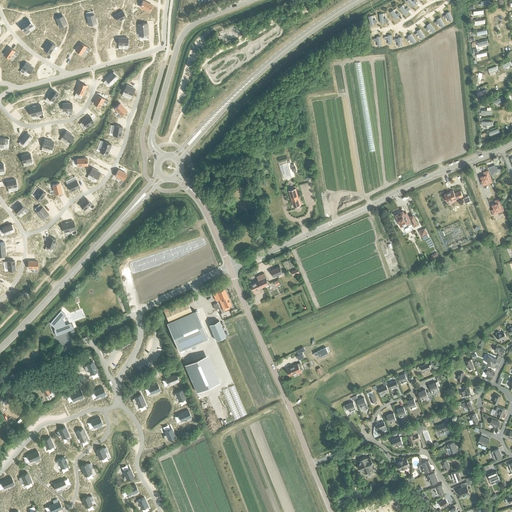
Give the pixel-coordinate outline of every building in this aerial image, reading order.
[(143,0),(140,7),(149,11),(152,5),(143,0)] [(399,7),(404,14),(408,11),(402,4),(399,7)] [(389,11),(394,19),(398,17),(393,9),(389,11)] [(445,12),(449,21),(453,20),(449,10),(445,12)] [(122,11),(114,15),(118,21),(126,17),(122,11)] [(94,14),(87,16),(89,25),(96,24),(94,14)] [(366,16),(370,25),(375,24),(372,15),(366,16)] [(63,16),(56,19),(60,27),(66,24),(63,16)] [(436,18),(441,27),(445,25),(440,16),(436,18)] [(28,19),(19,25),(24,31),(33,25),(28,19)] [(426,24),(432,32),(435,30),(430,22),(426,24)] [(147,23),(139,24),(140,35),(148,35),(147,23)] [(416,30),(421,38),(425,36),(419,28),(416,30)] [(407,34),(412,43),(416,41),(410,32),(407,34)] [(49,41),(44,49),(50,53),(55,45),(49,41)] [(86,46),(80,42),(75,50),(81,54),(86,46)] [(5,52),(4,54),(9,58),(14,50),(8,47),(5,52)] [(509,59),(502,66),(505,69),(511,62),(509,59)] [(33,67),(25,62),(22,68),(29,73),(33,67)] [(112,72),(106,79),(111,84),(117,77),(112,72)] [(80,82),(76,92),(82,95),(86,85),(80,82)] [(126,85),(123,91),(132,95),(135,89),(126,85)] [(53,89),(47,97),(53,101),(58,93),(53,89)] [(98,95),(93,103),(100,106),(104,98),(98,95)] [(120,103),(115,108),(121,115),(126,110),(120,103)] [(40,105),(29,108),(31,116),(43,113),(40,105)] [(90,116),(82,121),(86,127),(94,121),(91,117),(90,116)] [(115,125),(113,135),(120,136),(122,127),(115,125)] [(66,131),(62,136),(70,142),(73,137),(66,131)] [(27,132),(21,140),(27,145),(33,137),(27,132)] [(44,138),(42,147),(52,149),(54,141),(44,138)] [(104,141),(100,151),(107,154),(111,144),(104,141)] [(29,154),(21,156),(22,161),(23,163),(31,160),(29,154)] [(498,164),(488,168),(491,175),(493,174),(493,173),(498,171),(498,169),(500,168),(498,164)] [(92,168),(89,174),(97,178),(100,172),(92,168)] [(118,170),(115,176),(123,180),(126,174),(118,170)] [(483,172),(485,175),(481,177),(482,181),(481,181),(482,185),(492,182),(488,170),(483,172)] [(15,179),(6,181),(8,188),(17,186),(15,179)] [(76,180),(68,184),(71,191),(80,187),(76,180)] [(60,182),(52,184),(55,193),(62,191),(60,182)] [(40,188),(34,196),(41,201),(44,197),(46,193),(40,188)] [(294,206),(300,204),(296,188),(289,190),(294,206)] [(444,194),(447,202),(450,201),(450,202),(463,196),(460,190),(454,193),(453,190),(444,194)] [(86,198),(80,205),(85,209),(91,203),(86,198)] [(493,209),(491,210),(493,214),(503,210),(499,199),(495,200),(496,203),(492,205),(493,209)] [(20,203),(14,209),(18,214),(25,208),(20,203)] [(42,207),(36,212),(42,220),(49,215),(42,207)] [(398,213),(395,215),(397,218),(396,219),(398,223),(399,223),(401,226),(403,225),(403,226),(404,228),(409,226),(408,225),(412,224),(413,226),(417,224),(413,215),(409,218),(406,212),(404,214),(403,211),(400,212),(400,211),(397,213),(398,213)] [(73,220),(62,224),(64,233),(75,230),(73,220)] [(11,224),(2,228),(5,234),(13,231),(11,224)] [(424,229),(419,231),(422,236),(424,240),(428,237),(427,233),(424,229)] [(49,237),(46,246),(53,248),(57,239),(49,237)] [(270,270),(273,277),(283,273),(280,266),(270,270)] [(259,281),(250,284),(253,291),(255,294),(259,292),(257,289),(269,284),(264,273),(257,276),(259,281)] [(224,288),(213,293),(216,301),(219,299),(224,311),(229,308),(228,305),(231,304),(224,288)] [(187,301),(164,312),(168,322),(192,311),(187,301)] [(179,351),(190,346),(192,350),(197,348),(195,344),(208,338),(195,310),(167,322),(179,351)] [(61,311),(50,323),(54,327),(55,329),(54,329),(56,335),(72,329),(70,323),(65,325),(62,318),(65,315),(61,311)] [(219,320),(209,324),(216,341),(226,336),(219,320)] [(496,335),(499,340),(506,337),(503,332),(500,333),(499,331),(496,333),(496,335)] [(494,351),(498,352),(498,354),(501,355),(504,349),(496,346),(494,351)] [(326,347),(314,353),(315,355),(318,354),(319,357),(328,353),(326,347)] [(497,359),(488,355),(485,360),(488,361),(487,363),(494,366),(497,359)] [(203,356),(185,364),(197,392),(215,384),(203,356)] [(464,362),(466,366),(467,365),(469,369),(474,367),(470,359),(464,362)] [(87,365),(84,366),(86,371),(89,369),(91,374),(97,371),(93,361),(87,364),(87,365)] [(286,369),(290,375),(297,372),(298,374),(302,371),(301,370),(303,368),(300,362),(298,363),(286,369)] [(485,368),(483,370),(486,371),(485,373),(489,375),(488,376),(492,378),(495,372),(487,368),(485,368)] [(398,376),(400,383),(407,380),(405,373),(398,376)] [(176,374),(166,378),(169,384),(174,382),(175,383),(178,382),(178,380),(176,374)] [(388,383),(390,388),(394,387),(394,388),(398,387),(396,380),(388,383)] [(429,385),(431,392),(432,393),(433,394),(437,393),(437,392),(436,390),(439,389),(436,382),(429,385)] [(157,383),(148,387),(151,393),(160,389),(157,383)] [(378,388),(380,393),(384,392),(384,393),(388,392),(386,385),(378,388)] [(460,392),(462,396),(470,394),(468,385),(463,387),(464,390),(460,392)] [(42,389),(45,395),(51,392),(47,386),(42,389)] [(102,386),(94,390),(97,397),(100,395),(101,398),(105,397),(104,393),(105,393),(102,386)] [(425,389),(418,392),(421,399),(428,396),(425,389)] [(80,390),(70,394),(73,400),(79,398),(79,400),(83,398),(82,396),(83,396),(80,390)] [(176,393),(174,394),(176,397),(177,396),(179,401),(185,398),(182,390),(175,392),(176,393)] [(368,396),(371,403),(377,400),(374,393),(368,396)] [(135,398),(132,399),(134,403),(137,402),(139,406),(145,404),(141,394),(134,397),(135,398)] [(494,398),(492,402),(497,404),(501,396),(494,394),(493,398),(494,398)] [(357,400),(360,407),(362,406),(364,409),(368,408),(366,404),(367,404),(364,397),(357,400)] [(406,401),(409,408),(416,405),(414,398),(406,401)] [(461,403),(464,408),(466,406),(468,410),(473,408),(470,400),(465,402),(465,401),(461,403)] [(343,406),(344,409),(347,408),(349,411),(350,411),(351,414),(355,413),(354,409),(356,409),(353,402),(346,405),(343,406)] [(396,409),(399,416),(406,414),(403,407),(396,409)] [(497,407),(493,414),(501,418),(505,410),(497,407)] [(188,410),(178,414),(181,420),(185,418),(187,421),(191,420),(190,417),(191,416),(188,410)] [(386,415),(389,422),(396,420),(393,413),(386,415)] [(469,416),(470,420),(472,419),(474,423),(478,421),(475,413),(469,416)] [(99,417),(91,420),(94,427),(97,425),(98,428),(102,427),(101,424),(102,423),(99,417)] [(493,427),(497,428),(500,422),(492,419),(490,424),(494,425),(493,427)] [(377,427),(377,429),(378,433),(386,429),(383,421),(376,424),(375,425),(374,425),(374,428),(377,427)] [(437,426),(440,433),(448,429),(446,422),(437,426)] [(422,424),(415,427),(417,433),(418,434),(422,432),(423,428),(422,424)] [(59,430),(56,432),(58,435),(61,434),(62,437),(68,435),(65,426),(58,429),(59,430)] [(166,434),(163,435),(165,440),(168,439),(169,439),(175,437),(171,428),(165,431),(166,434)] [(83,429),(77,431),(81,441),(87,438),(83,429)] [(407,436),(410,443),(416,441),(416,440),(420,439),(418,434),(417,433),(414,434),(413,434),(407,436)] [(391,440),(394,447),(403,443),(400,436),(391,440)] [(478,443),(486,446),(489,439),(480,436),(478,443)] [(44,441),(42,441),(43,445),(45,444),(47,448),(53,445),(49,437),(43,439),(44,441)] [(447,444),(451,453),(458,450),(454,441),(447,444)] [(102,447),(96,450),(100,458),(106,456),(105,452),(108,451),(106,447),(103,448),(102,447)] [(492,451),(495,460),(502,457),(498,448),(492,451)] [(37,450),(27,454),(30,461),(34,459),(36,462),(40,460),(39,457),(40,456),(37,450)] [(362,473),(362,472),(364,472),(365,472),(366,472),(367,472),(369,471),(370,471),(371,470),(372,469),(372,468),(376,469),(372,467),(373,466),(373,465),(373,464),(372,462),(372,461),(371,460),(370,459),(369,458),(368,458),(370,454),(368,458),(367,457),(365,457),(364,457),(362,458),(361,458),(360,459),(359,460),(358,462),(355,460),(358,462),(358,463),(358,464),(358,465),(358,467),(359,468),(359,469),(360,470),(361,471),(362,471),(362,473)] [(58,460),(56,461),(58,464),(59,463),(61,468),(67,465),(64,457),(57,459),(58,460)] [(396,462),(400,469),(409,465),(406,458),(396,462)] [(440,462),(442,466),(443,466),(445,469),(450,468),(447,460),(440,462)] [(424,471),(425,472),(432,470),(428,461),(421,464),(420,465),(419,467),(420,471),(422,472),(424,471)] [(87,463),(81,466),(85,475),(91,473),(89,468),(92,467),(90,462),(87,464),(87,463)] [(130,468),(123,471),(125,476),(124,476),(125,479),(127,479),(127,480),(133,477),(130,468)] [(451,473),(454,482),(461,479),(458,470),(451,473)] [(487,475),(490,482),(499,478),(496,471),(487,475)] [(427,475),(431,484),(438,481),(434,472),(427,475)] [(21,476),(18,477),(20,482),(23,480),(25,484),(31,481),(27,473),(21,475),(21,476)] [(11,477),(1,482),(4,488),(10,485),(10,487),(13,485),(13,484),(14,483),(11,477)] [(63,479),(53,483),(56,490),(57,489),(58,492),(63,490),(61,487),(66,485),(63,479)] [(135,484),(125,488),(128,495),(132,493),(134,496),(138,494),(137,491),(138,490),(135,484)] [(430,489),(431,490),(432,491),(433,492),(434,492),(435,492),(436,492),(438,496),(444,493),(441,484),(434,487),(430,489)] [(466,486),(457,489),(460,496),(469,493),(466,486)] [(89,495),(82,498),(86,507),(93,504),(91,501),(94,500),(92,495),(89,496),(89,495)] [(138,500),(135,501),(136,504),(139,503),(141,508),(148,506),(144,497),(138,500)] [(54,503),(49,505),(52,511),(62,508),(59,501),(58,502),(57,499),(52,500),(54,503)] [(439,502),(442,508),(448,504),(445,499),(439,502)]
